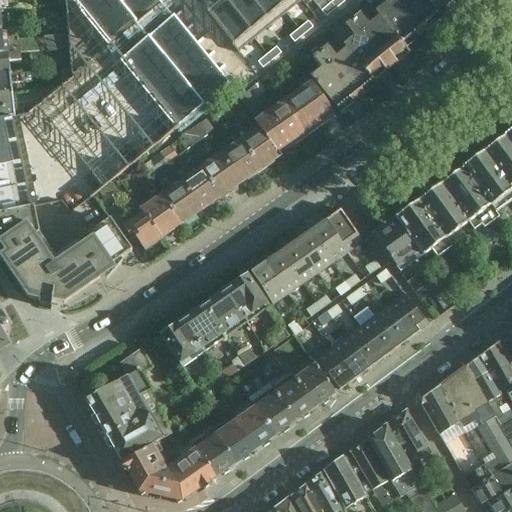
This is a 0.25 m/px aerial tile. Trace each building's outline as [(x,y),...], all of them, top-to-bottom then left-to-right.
[(0,0),(0,11),(20,10),(19,0),(0,0)] [(69,0),(80,14),(97,0),(69,0)] [(97,0),(80,14),(94,30),(130,0),(97,0)] [(157,0),(130,0),(94,30),(94,31),(108,47),(161,4),(157,0)] [(247,0),(230,0),(225,5),(254,40),(270,28),(247,0)] [(273,0),(247,0),(270,28),(286,15),(273,0)] [(300,0),(273,0),(286,15),(302,2),(300,0)] [(341,0),(335,0),(330,5),(335,11),(344,3),(341,0)] [(406,49),(423,36),(393,0),(382,0),(386,4),(376,12),(380,18),(406,49)] [(424,0),(393,0),(423,36),(441,21),(441,20),(424,0)] [(455,0),(424,0),(441,20),(460,5),(459,4),(455,0)] [(225,5),(209,18),(238,54),(254,40),(225,5)] [(326,18),(335,11),(330,5),(321,12),(326,18)] [(0,11),(0,30),(19,29),(25,28),(23,10),(20,10),(0,11)] [(359,15),(353,20),(392,68),(409,54),(406,49),(380,18),(369,26),(359,15)] [(173,18),(120,62),(131,76),(184,32),(173,18)] [(346,25),(345,27),(353,38),(344,45),(374,82),(392,68),(353,20),(346,25)] [(308,23),(298,30),(303,37),(313,29),(308,23)] [(0,30),(0,56),(19,55),(67,52),(66,36),(43,37),(43,39),(19,41),(19,29),(0,30)] [(303,37),(298,30),(289,38),(294,44),(303,37)] [(184,32),(131,76),(142,89),(195,46),(184,32)] [(377,86),(374,82),(346,48),(336,56),(327,46),(332,42),(326,35),(321,39),(314,45),(316,48),(358,100),(377,86)] [(195,46),(142,89),(152,101),(153,103),(206,59),(195,46)] [(276,48),(267,56),(272,62),(281,55),(276,48)] [(316,48),(304,57),(308,61),(312,59),(321,69),(310,77),(340,115),(358,100),(316,48)] [(0,56),(0,74),(10,74),(9,64),(20,62),(19,55),(0,56)] [(262,70),(272,62),(267,56),(257,64),(262,70)] [(206,59),(153,103),(164,116),(217,73),(206,59)] [(289,59),(281,66),(287,73),(295,66),(289,59)] [(276,71),(266,79),(272,87),(282,79),(276,71)] [(0,74),(0,97),(13,96),(12,91),(17,90),(16,85),(25,84),(24,83),(33,82),(32,73),(23,74),(23,72),(10,74),(0,74)] [(217,73),(164,116),(176,131),(229,88),(217,73)] [(307,137),(319,128),(335,118),(311,85),(284,104),(307,137)] [(261,105),(251,90),(246,94),(244,91),(237,96),(244,106),(249,113),(261,105)] [(0,97),(0,121),(28,116),(36,114),(36,112),(36,109),(16,113),(13,96),(0,97)] [(237,112),(244,106),(237,96),(229,101),(237,112)] [(284,104),(256,123),(280,156),(307,137),(284,104)] [(215,133),(207,120),(199,125),(208,138),(215,133)] [(0,123),(0,146),(2,146),(7,145),(17,143),(12,122),(12,121),(0,123)] [(241,142),(261,172),(274,163),(272,161),(280,156),(256,123),(256,124),(260,129),(241,142)] [(179,140),(187,152),(208,138),(199,125),(179,140)] [(511,131),(503,139),(504,140),(511,151),(511,131)] [(511,151),(504,140),(484,154),(509,190),(511,187),(511,151)] [(241,142),(221,156),(240,184),(247,179),(248,181),(261,172),(241,142)] [(2,146),(0,146),(0,169),(6,168),(21,165),(17,143),(7,145),(2,146)] [(176,161),(168,150),(161,154),(169,165),(176,161)] [(141,169),(149,180),(169,165),(161,154),(141,169)] [(484,154),(463,170),(464,171),(491,208),(511,193),(509,190),(484,154)] [(221,156),(201,170),(220,198),(240,184),(221,156)] [(6,168),(0,169),(0,191),(11,190),(26,187),(21,165),(6,168)] [(201,170),(182,184),(201,211),(220,198),(201,170)] [(464,171),(441,187),(467,222),(468,223),(475,218),(483,229),(498,218),(491,208),(464,171)] [(182,184),(162,197),(161,198),(180,225),(201,211),(182,184)] [(11,190),(0,191),(0,214),(15,212),(30,208),(26,187),(11,190)] [(441,187),(418,203),(445,240),(468,223),(467,222),(441,187)] [(161,198),(142,211),(161,238),(180,225),(161,198)] [(142,211),(135,202),(112,219),(122,232),(125,230),(132,240),(135,238),(144,250),(161,238),(142,211)] [(418,203),(395,219),(420,254),(422,257),(430,251),(436,259),(451,249),(445,240),(418,203)] [(63,305),(95,283),(103,278),(101,274),(131,254),(109,221),(55,259),(39,235),(34,209),(0,216),(0,256),(1,258),(0,259),(27,299),(39,303),(38,307),(39,307),(40,307),(50,309),(49,311),(51,311),(52,303),(63,305)] [(341,212),(326,222),(347,254),(363,243),(341,212)] [(398,269),(420,254),(395,219),(373,235),(398,269)] [(326,222),(310,233),(332,264),(347,254),(326,222)] [(310,233),(295,243),(317,275),(332,264),(310,233)] [(295,243),(280,254),(302,285),(317,275),(295,243)] [(280,254),(266,263),(288,294),(302,285),(280,254)] [(381,269),(376,262),(366,269),(371,276),(381,269)] [(272,305),(288,294),(266,263),(251,273),(272,305)] [(386,271),(376,278),(381,285),(391,278),(386,271)] [(345,283),(350,290),(360,283),(356,276),(345,283)] [(225,292),(247,324),(268,309),(246,277),(225,292)] [(416,277),(408,283),(415,294),(424,288),(416,277)] [(350,290),(345,283),(336,290),(340,297),(350,290)] [(357,292),(362,299),(371,292),(366,285),(357,292)] [(454,289),(447,294),(453,303),(454,305),(462,300),(454,289)] [(226,339),(247,324),(225,292),(204,307),(226,339)] [(362,299),(357,292),(346,299),(351,306),(362,299)] [(445,292),(435,299),(443,311),(453,303),(447,294),(445,292)] [(316,304),(321,310),(331,303),(326,297),(316,304)] [(405,297),(390,307),(412,339),(427,327),(405,297)] [(321,310),(316,304),(306,310),(311,317),(321,310)] [(328,313),(333,320),(342,313),(337,306),(328,313)] [(204,354),(225,339),(226,339),(204,307),(182,322),(204,354)] [(398,349),(412,339),(390,307),(375,318),(398,349)] [(333,320),(328,313),(317,321),(322,327),(333,320)] [(383,360),(398,349),(375,318),(361,328),(383,360)] [(296,321),(288,327),(295,337),(303,331),(296,321)] [(183,369),(204,354),(182,322),(161,337),(183,369)] [(369,371),(383,360),(361,328),(346,339),(369,371)] [(274,335),(280,343),(288,338),(282,329),(274,335)] [(354,381),(369,371),(346,339),(332,349),(354,381)] [(511,367),(499,344),(496,346),(479,359),(499,394),(511,386),(511,367)] [(248,356),(241,361),(246,367),(263,355),(257,346),(246,354),(248,356)] [(339,392),(354,381),(332,349),(316,361),(339,392)] [(86,401),(107,439),(150,415),(140,397),(151,390),(142,374),(152,368),(142,351),(120,365),(127,379),(86,401)] [(230,363),(238,373),(246,367),(241,361),(239,357),(230,363)] [(479,359),(465,369),(486,403),(500,397),(499,394),(479,359)] [(334,395),(312,363),(191,447),(214,481),(270,441),(334,395)] [(461,424),(463,429),(478,420),(482,427),(478,429),(502,471),(511,465),(511,448),(486,403),(465,369),(465,368),(438,388),(439,388),(461,424)] [(205,402),(227,387),(221,379),(200,394),(205,402)] [(511,386),(499,394),(500,397),(486,403),(511,448),(511,386)] [(439,436),(461,424),(439,388),(422,400),(421,406),(439,436)] [(215,421),(231,410),(223,398),(207,409),(215,421)] [(107,439),(121,465),(171,436),(157,411),(150,415),(107,439)] [(402,415),(386,427),(417,479),(425,474),(414,455),(427,448),(406,413),(406,412),(402,415)] [(421,485),(417,479),(386,427),(367,442),(400,497),(421,485)] [(171,436),(121,465),(126,473),(127,473),(138,494),(181,504),(209,484),(214,480),(214,481),(191,447),(187,450),(176,434),(171,437),(171,436)] [(350,454),(382,508),(388,504),(379,488),(387,483),(364,443),(350,454)] [(341,461),(324,474),(346,511),(374,511),(345,462),(343,463),(341,461)] [(491,476),(470,490),(480,506),(486,502),(488,506),(511,490),(511,465),(502,471),(491,476)] [(339,511),(319,477),(305,488),(318,511),(339,511)] [(318,511),(305,488),(289,500),(295,511),(318,511)] [(511,490),(488,506),(492,511),(509,511),(511,510),(511,490)] [(435,511),(425,493),(410,501),(416,511),(435,511)] [(436,511),(464,511),(456,498),(435,510),(436,511)] [(295,511),(289,500),(274,511),(295,511)]
